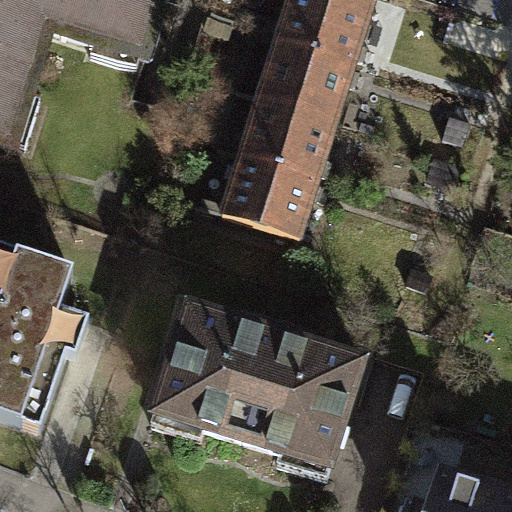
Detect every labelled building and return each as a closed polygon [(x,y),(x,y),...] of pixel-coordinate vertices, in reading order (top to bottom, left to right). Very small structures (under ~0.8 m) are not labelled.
[(166,0),(0,0),(0,147),(12,151),(49,33),(146,63),(166,0)] [(374,10),(345,0),(289,0),(276,42),(355,68),(374,10)] [(336,128),(355,68),(276,42),(256,102),(336,128)] [(317,184),(336,128),(256,102),(237,159),(317,184)] [(297,244),(317,184),(237,159),(218,218),(297,244)] [(58,316),(72,278),(0,252),(0,421),(39,435),(66,359),(76,363),(89,326),(58,316)] [(367,370),(190,312),(151,428),(198,444),(202,433),(280,458),(276,470),(328,487),(367,370)] [(350,454),(338,492),(382,506),(394,469),(350,454)] [(511,511),(511,504),(434,480),(423,511),(511,511)]
